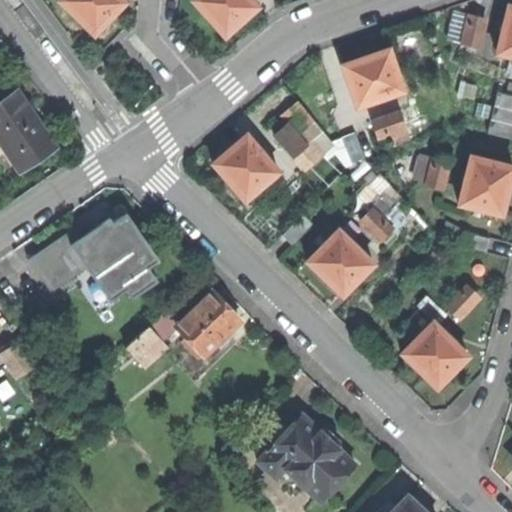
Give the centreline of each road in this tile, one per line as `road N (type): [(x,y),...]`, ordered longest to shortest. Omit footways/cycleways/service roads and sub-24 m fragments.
road 1 (residential): [(127,149),(445,464)]
road 2 (residential): [(0,2),(103,144),(127,149)]
road 3 (residential): [(208,100),(298,30),(376,0)]
road 4 (residential): [(445,464),(496,383),(511,321)]
road 5 (residential): [(127,149),(0,233)]
